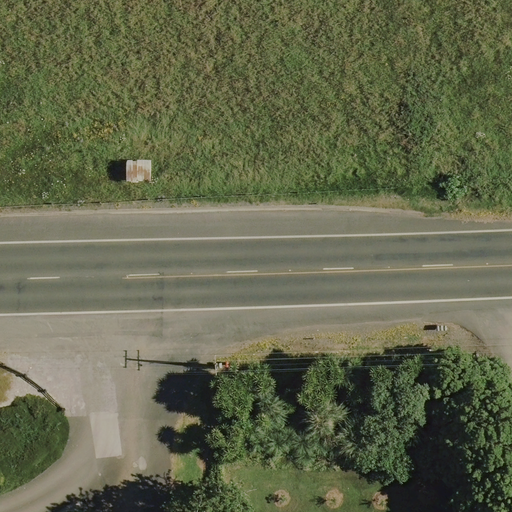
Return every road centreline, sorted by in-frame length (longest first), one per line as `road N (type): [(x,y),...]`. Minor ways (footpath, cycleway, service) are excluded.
road 1 (primary): [(0,273),(511,250)]
road 2 (unknown): [(165,266),(182,511)]
